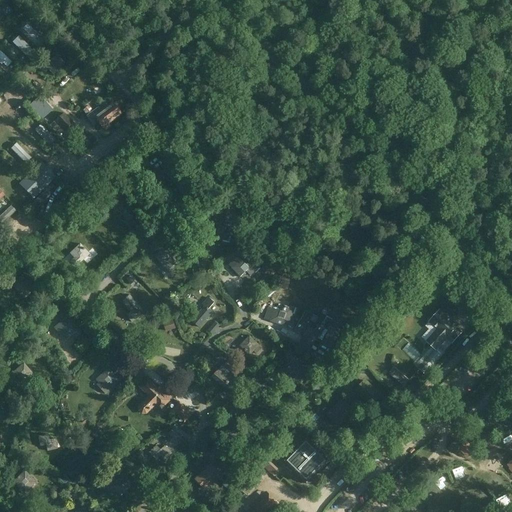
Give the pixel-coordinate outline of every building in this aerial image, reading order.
[(0,5),(0,13),(7,20),(11,16),(0,5)] [(56,55),(41,69),(46,73),(48,70),(53,75),(65,64),(56,55)] [(0,58),(0,71),(6,78),(12,72),(0,58)] [(40,96),(30,105),(43,119),(53,110),(40,96)] [(13,97),(5,104),(13,114),(22,106),(13,97)] [(92,111),(86,116),(93,126),(98,122),(102,128),(103,128),(108,124),(121,114),(113,103),(101,112),(98,107),(92,111)] [(88,106),(82,111),(86,116),(92,111),(88,106)] [(54,121),(49,125),(59,136),(73,123),(64,113),(54,121)] [(35,127),(50,146),(55,142),(39,123),(35,127)] [(76,141),(69,147),(75,156),(83,150),(78,143),(86,137),(82,132),(73,137),(76,141)] [(41,162),(19,183),(35,199),(56,177),(41,162)] [(30,205),(35,210),(53,193),(48,188),(30,205)] [(120,199),(113,207),(128,221),(135,214),(120,199)] [(0,223),(2,225),(16,211),(11,205),(0,215),(0,223)] [(213,219),(211,231),(219,233),(218,239),(223,240),(223,242),(230,243),(231,236),(230,236),(231,231),(225,229),(227,215),(215,213),(214,219),(213,219)] [(37,221),(19,239),(23,244),(42,226),(37,221)] [(90,254),(80,244),(69,254),(73,258),(66,265),(72,271),(90,254)] [(385,251),(378,245),(376,248),(382,254),(385,251)] [(166,247),(155,256),(170,273),(180,263),(166,247)] [(238,256),(229,265),(231,267),(231,268),(240,277),(247,271),(252,276),(255,273),(256,273),(261,268),(256,263),(255,264),(251,260),(247,265),(238,256)] [(21,275),(11,285),(24,300),(35,290),(31,286),(33,283),(24,274),(22,276),(21,275)] [(126,315),(132,323),(138,318),(136,317),(143,310),(129,295),(122,302),(130,311),(126,315)] [(204,306),(192,321),(200,328),(213,312),(209,309),(215,303),(208,297),(202,304),(204,306)] [(268,307),(264,319),(271,321),(270,322),(282,326),(285,318),(291,319),(293,314),(294,315),(297,308),(290,306),(290,307),(285,306),(282,312),(281,311),(268,307)] [(430,330),(422,337),(426,342),(427,341),(430,344),(436,350),(447,338),(452,343),(461,332),(456,328),(458,326),(440,310),(435,316),(433,314),(428,319),(430,321),(429,322),(429,323),(426,326),(430,330)] [(303,338),(298,346),(309,353),(314,345),(316,341),(332,349),(335,345),(341,333),(334,329),(337,324),(328,318),(322,328),(318,325),(315,330),(309,327),(303,338)] [(173,320),(163,323),(166,332),(176,329),(173,320)] [(62,321),(54,328),(61,336),(66,332),(70,336),(78,329),(71,322),(66,325),(62,321)] [(220,326),(215,322),(207,332),(212,336),(220,326)] [(257,354),(262,348),(250,336),(239,346),(250,356),(254,351),(257,354)] [(430,344),(413,363),(419,368),(436,350),(430,344)] [(442,355),(436,350),(419,368),(427,376),(434,369),(431,367),(442,355)] [(217,371),(212,377),(224,387),(235,374),(231,371),(235,367),(229,361),(225,366),(224,365),(217,372),(217,371)] [(285,370),(290,375),(284,381),(293,390),(302,381),(296,375),(301,370),(293,362),(285,370)] [(23,363),(12,372),(22,384),(33,374),(23,363)] [(245,370),(242,367),(236,373),(240,376),(245,370)] [(96,380),(99,383),(97,385),(106,394),(120,380),(113,373),(108,368),(96,380)] [(235,374),(224,387),(235,397),(240,391),(246,384),(235,374)] [(402,376),(393,387),(398,392),(409,382),(402,376)] [(256,379),(250,383),(254,387),(259,383),(256,379)] [(158,390),(157,389),(147,380),(140,387),(150,396),(140,407),(140,410),(142,413),(146,413),(156,403),(162,408),(169,400),(169,399),(171,397),(161,386),(158,389),(158,390)] [(366,382),(355,393),(370,408),(381,396),(366,382)] [(174,411),(173,412),(184,423),(192,415),(177,399),(175,401),(178,405),(173,410),(174,411)] [(341,400),(329,414),(339,424),(352,410),(341,400)] [(256,409),(235,409),(235,420),(255,420),(256,409)] [(48,434),(37,436),(39,447),(46,445),(47,451),(58,449),(55,439),(49,440),(48,434)] [(306,486),(308,484),(310,486),(318,478),(316,476),(331,461),(306,437),(282,462),(306,486)] [(475,452),(473,449),(473,448),(466,441),(458,448),(467,459),(475,452)] [(157,445),(149,452),(156,460),(160,456),(165,461),(172,453),(165,446),(161,450),(157,445)] [(201,474),(195,480),(199,484),(204,478),(211,485),(221,475),(211,464),(201,474)] [(20,475),(12,482),(20,490),(24,494),(28,490),(36,482),(29,475),(24,470),(20,475)] [(127,471),(111,486),(121,497),(137,481),(127,471)] [(66,475),(62,479),(68,485),(72,482),(66,475)] [(80,483),(77,480),(71,485),(74,488),(80,483)] [(68,490),(64,493),(69,498),(73,494),(68,490)] [(259,498),(246,511),(271,511),(273,511),(259,498)]
